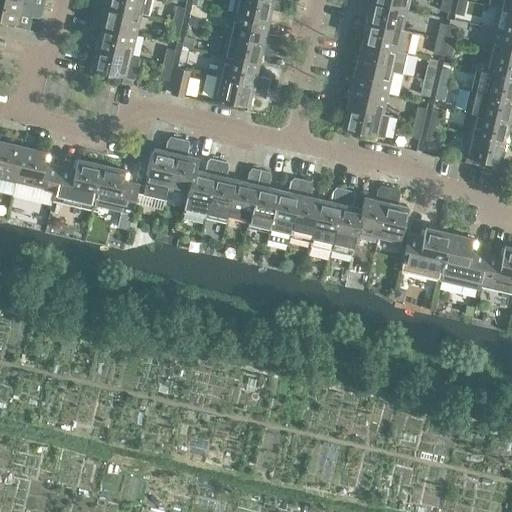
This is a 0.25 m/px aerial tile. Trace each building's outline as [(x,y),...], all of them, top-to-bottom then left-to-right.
[(32,13),(34,5),(13,0),(0,0),(0,19),(15,23),(18,10),(32,13)] [(151,0),(106,0),(105,5),(140,14),(148,16),(151,0)] [(285,12),(287,3),(272,0),(235,0),(232,13),(268,21),(271,4),(276,5),(276,9),(275,10),(285,12)] [(406,9),(408,0),(370,0),(371,1),(406,9)] [(448,12),(450,0),(441,0),(439,10),(448,12)] [(463,15),(466,1),(463,0),(457,0),(454,13),(463,15)] [(511,0),(489,0),(488,6),(498,8),(511,11),(511,0)] [(401,30),(406,9),(371,1),(366,22),(401,30)] [(135,35),(140,14),(105,5),(100,26),(135,35)] [(176,6),(172,21),(181,23),(184,8),(176,6)] [(511,33),(511,11),(498,8),(493,29),(511,33)] [(264,38),(268,21),(232,13),(227,34),(277,45),(279,37),(270,34),(270,35),(268,39),(264,38)] [(189,16),(187,24),(195,26),(197,18),(189,16)] [(177,38),(181,23),(172,21),(169,36),(177,38)] [(396,51),(401,30),(366,22),(361,43),(396,51)] [(445,40),(448,25),(440,23),(436,38),(445,40)] [(457,27),(448,25),(445,40),(454,42),(457,27)] [(131,56),(135,35),(100,26),(95,47),(131,56)] [(511,55),(511,33),(493,29),(488,50),(511,55)] [(275,54),(277,45),(227,34),(222,55),(258,63),(262,46),(266,47),(266,51),(266,52),(275,54)] [(185,36),(184,44),(194,46),(196,39),(185,36)] [(441,55),(445,40),(436,38),(433,53),(441,55)] [(450,57),(454,42),(445,40),(441,55),(450,57)] [(406,53),(396,51),(361,43),(356,64),(392,72),(401,74),(406,53)] [(183,46),(181,53),(188,55),(190,47),(183,46)] [(138,57),(131,56),(95,47),(90,69),(133,79),(138,57)] [(166,48),(162,63),(171,65),(175,50),(166,48)] [(511,77),(511,55),(488,50),(483,71),(511,77)] [(254,80),(258,63),(222,55),(217,76),(267,87),(269,79),(260,77),(258,81),(254,80)] [(168,80),(171,65),(162,63),(159,78),(168,80)] [(401,74),(392,72),(356,64),(351,85),(387,93),(397,95),(401,74)] [(436,67),(435,66),(427,64),(423,79),(432,81),(436,67)] [(188,71),(177,68),(171,93),(183,95),(188,71)] [(441,68),(438,83),(447,85),(450,70),(441,68)] [(511,99),(511,77),(483,71),(476,69),(471,90),(511,99)] [(265,96),(267,87),(217,76),(212,98),(248,106),(252,88),(256,89),(256,93),(256,94),(265,96)] [(429,96),(432,81),(423,79),(420,94),(429,96)] [(443,99),(447,85),(438,83),(435,97),(443,99)] [(382,114),(387,93),(351,85),(349,96),(344,95),(342,105),(382,114)] [(509,121),(511,108),(511,99),(471,90),(469,90),(464,111),(474,113),(509,121)] [(388,115),(382,114),(342,105),(339,114),(344,115),(341,128),(383,137),(388,115)] [(417,107),(414,121),(422,123),(426,109),(417,107)] [(432,110),(428,125),(437,127),(440,112),(432,110)] [(504,142),(509,121),(474,113),(469,134),(504,142)] [(419,138),(422,123),(414,121),(410,136),(419,138)] [(434,142),(437,127),(428,125),(425,140),(434,142)] [(499,164),(504,142),(469,134),(464,156),(466,157),(464,163),(475,165),(476,159),(499,164)] [(164,200),(167,188),(179,139),(170,136),(166,151),(153,148),(142,195),(164,200)] [(187,141),(179,139),(167,188),(187,193),(188,193),(194,170),(195,170),(197,158),(184,155),(187,141)] [(0,178),(14,182),(23,146),(0,140),(0,178)] [(53,196),(60,166),(44,163),(47,152),(23,146),(14,182),(43,188),(41,193),(53,196)] [(205,218),(218,160),(209,158),(206,172),(195,170),(194,170),(188,193),(187,193),(182,213),(205,218)] [(91,211),(92,205),(102,165),(77,159),(75,170),(60,166),(53,196),(51,201),(91,211)] [(227,215),(236,179),(223,176),(227,162),(218,160),(205,218),(226,223),(227,215)] [(126,170),(102,165),(92,205),(132,214),(139,185),(123,181),(126,170)] [(248,220),(260,170),(251,168),(248,182),(236,179),(227,215),(248,220)] [(268,232),(278,189),(265,186),(269,172),(260,170),(248,220),(247,227),(268,232)] [(287,245),(289,237),(302,180),(293,177),(290,192),(278,189),(268,232),(266,240),(287,245)] [(310,242),(320,199),(308,196),(311,182),(302,180),(289,237),(310,242)] [(378,237),(389,187),(380,185),(377,200),(363,197),(361,208),(362,209),(356,232),(358,233),(378,237)] [(330,250),(344,189),(336,187),(332,202),(320,199),(310,242),(309,246),(330,250)] [(398,189),(389,187),(378,237),(400,242),(408,207),(394,204),(398,189)] [(362,209),(361,208),(350,206),(353,191),(344,189),(330,250),(351,255),(354,244),(355,244),(358,233),(356,232),(362,209)] [(128,231),(131,218),(131,217),(123,215),(120,229),(128,231)] [(441,268),(449,233),(425,227),(423,238),(407,235),(399,271),(439,280),(441,268)] [(480,282),(486,253),(471,250),(474,239),(449,233),(441,268),(469,275),(468,280),(480,282)] [(511,293),(511,247),(504,246),(502,257),(486,253),(480,282),(479,285),(511,293)] [(396,287),(394,299),(402,301),(404,289),(396,287)]
